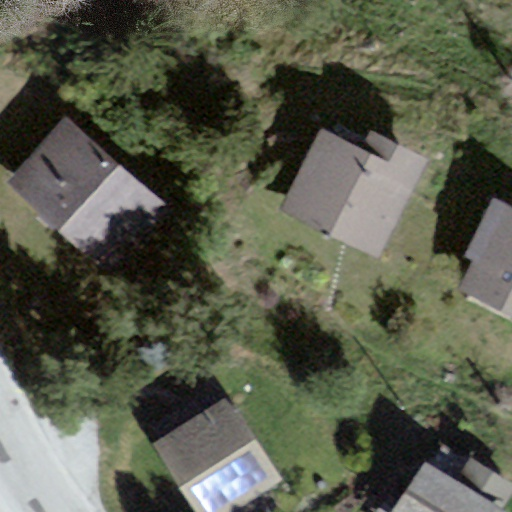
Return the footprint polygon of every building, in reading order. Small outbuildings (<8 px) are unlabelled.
[(63,115),(5,181),(115,278),(173,212),(63,115)] [(415,172),(317,124),(275,209),(374,257),(415,172)] [(511,215),(491,206),(454,289),(511,314),(511,215)] [(221,395),(149,441),(195,511),(226,511),(276,480),(221,395)] [(453,479),(417,459),(387,511),(502,511),(511,494),(511,482),(465,457),(453,479)]
